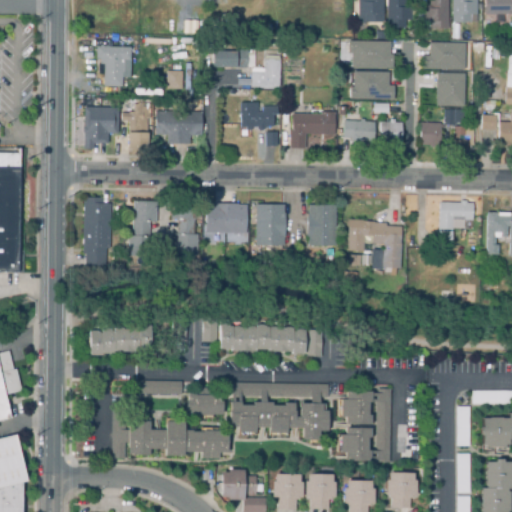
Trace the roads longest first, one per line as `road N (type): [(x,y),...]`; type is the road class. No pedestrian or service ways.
road 1 (tertiary): [(54,511),(58,0)]
road 2 (residential): [(511,182),(57,173)]
road 3 (residential): [(444,511),(445,380),(511,380)]
road 4 (residential): [(55,480),(146,485),(197,511)]
